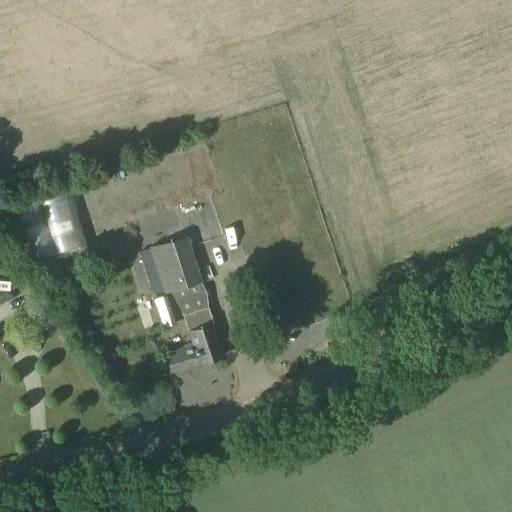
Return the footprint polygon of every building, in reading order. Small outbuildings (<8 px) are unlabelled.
[(61,180),(9,196),(29,262),(45,258),(81,247),(61,180)] [(182,234),(151,244),(167,287),(195,277),(189,257),(182,234)] [(49,272),(92,259),(88,245),(81,247),(45,258),(49,272)] [(87,272),(60,282),(66,297),(92,287),(87,272)] [(192,346),(165,355),(168,363),(180,359),(183,369),(198,364),(199,364),(224,356),(207,307),(182,315),(188,332),(192,346)]
